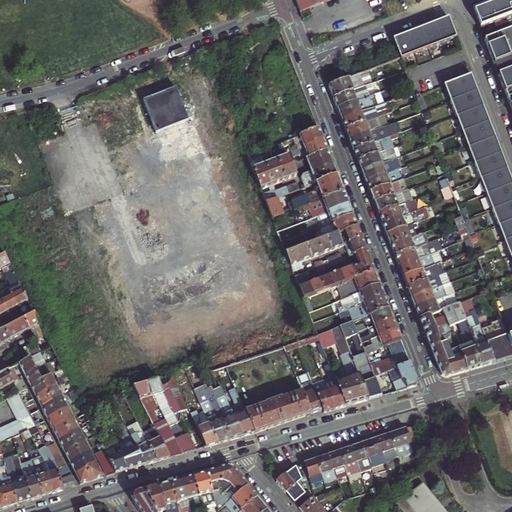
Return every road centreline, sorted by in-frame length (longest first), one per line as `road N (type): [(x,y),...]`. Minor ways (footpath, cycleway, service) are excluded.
road 1 (residential): [(307,59),(435,395)]
road 2 (residential): [(511,152),(453,2),(307,59)]
road 3 (tertiary): [(239,452),(435,395)]
road 4 (residential): [(432,419),(469,504),(488,511),(509,501)]
road 5 (tertiary): [(113,488),(239,452)]
road 6 (residential): [(455,390),(494,491),(509,501)]
